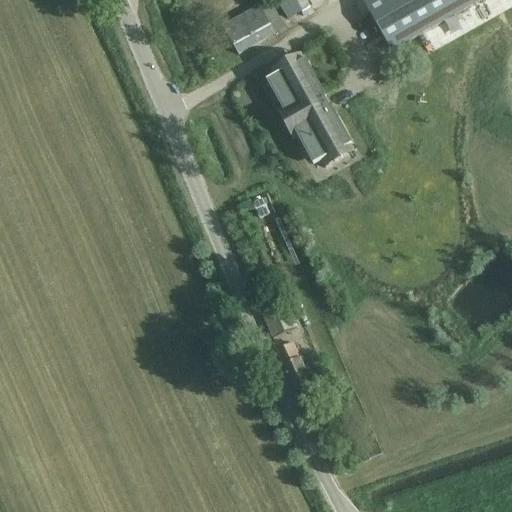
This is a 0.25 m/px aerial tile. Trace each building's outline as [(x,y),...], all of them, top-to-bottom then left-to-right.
[(291,0),(281,5),(288,21),(311,11),(305,0),(291,0)] [(392,53),(485,0),(361,0),(392,53)] [(261,8),(259,6),(221,28),(239,56),(284,29),(270,3),(261,8)] [(274,78),(267,82),(310,161),(314,167),(322,163),(352,146),(347,137),(305,61),(274,78)] [(262,200),(252,205),(260,220),(270,215),(262,200)] [(262,319),(266,329),(272,340),(289,332),(297,328),(287,307),(262,319)] [(311,386),(293,345),(276,353),(294,393),(311,386)] [(315,394),(306,398),(312,412),(321,408),(315,394)]
